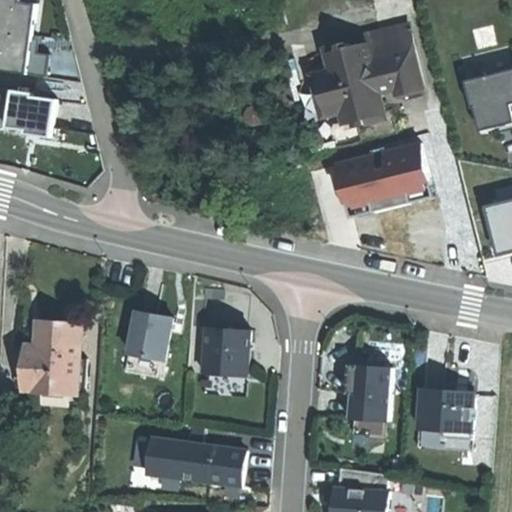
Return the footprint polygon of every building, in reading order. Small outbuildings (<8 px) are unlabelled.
[(0,0),(0,70),(31,74),(40,6),(26,4),(26,0),(0,0)] [(372,68),(415,58),(409,36),(367,46),(368,52),(372,68)] [(424,96),(415,58),(372,68),(368,52),(351,56),(350,52),(325,58),(330,79),(312,84),(322,126),(341,121),(344,134),(354,131),(355,135),(386,127),(380,103),(395,99),(396,103),(410,100),(424,96)] [(511,73),(472,82),(478,109),(482,108),(488,132),(511,126),(511,73)] [(13,90),(13,128),(69,128),(69,90),(13,90)] [(359,209),(459,184),(446,134),(347,159),(359,209)] [(511,201),(491,207),(503,254),(511,252),(511,201)] [(151,315),(135,312),(124,371),(155,377),(157,365),(162,366),(171,318),(151,315)] [(23,391),(75,394),(77,359),(78,326),(56,325),(36,324),(35,348),(25,348),(23,391)] [(247,331),(205,329),(203,374),(245,376),(246,352),(247,331)] [(77,359),(75,394),(83,394),(85,360),(77,359)] [(387,421),(391,368),(347,365),(346,379),(345,394),(349,394),(347,419),(387,421)] [(450,392),(421,390),(418,428),(443,430),(442,437),(471,439),(474,394),(450,392)] [(243,470),(245,452),(211,448),(211,450),(203,449),(202,446),(151,440),(147,474),(198,481),(198,480),(206,481),(206,483),(240,487),(243,470)] [(387,476),(339,470),(336,489),(334,489),(333,503),(332,511),(386,511),(388,493),(386,492),(387,476)]
